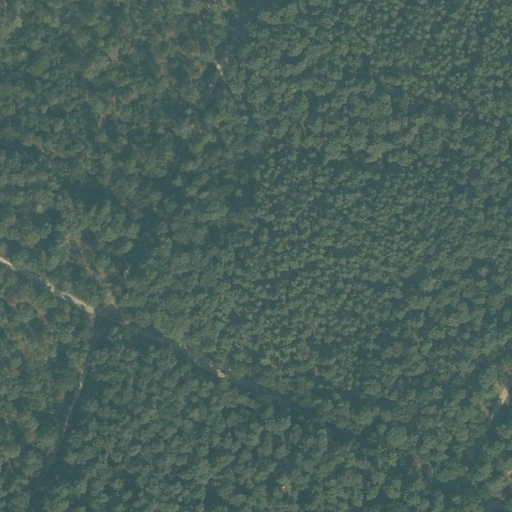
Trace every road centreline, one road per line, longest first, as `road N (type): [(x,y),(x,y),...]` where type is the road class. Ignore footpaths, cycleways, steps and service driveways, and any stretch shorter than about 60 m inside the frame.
road 1 (track): [(238,40),(20,511)]
road 2 (track): [(0,266),(411,471)]
road 3 (track): [(456,492),(511,385)]
